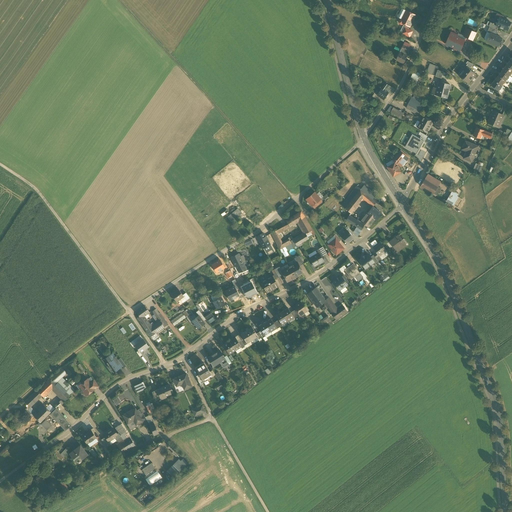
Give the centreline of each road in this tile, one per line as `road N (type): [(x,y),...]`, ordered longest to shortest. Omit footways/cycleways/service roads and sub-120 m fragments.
road 1 (track): [(0,418),(129,312),(36,187),(0,164)]
road 2 (residential): [(363,141),(255,233),(129,312),(167,365)]
road 3 (secondary): [(506,511),(497,410),(443,270),(400,202)]
road 4 (residential): [(400,202),(335,262),(216,327),(183,357)]
road 5 (track): [(118,0),(295,198)]
road 6 (residential): [(167,365),(110,391),(0,484)]
road 7 (residential): [(511,36),(444,125),(400,202)]
road 8 (residential): [(436,0),(407,72),(363,141)]
road 9 (secondary): [(363,141),(326,0)]
